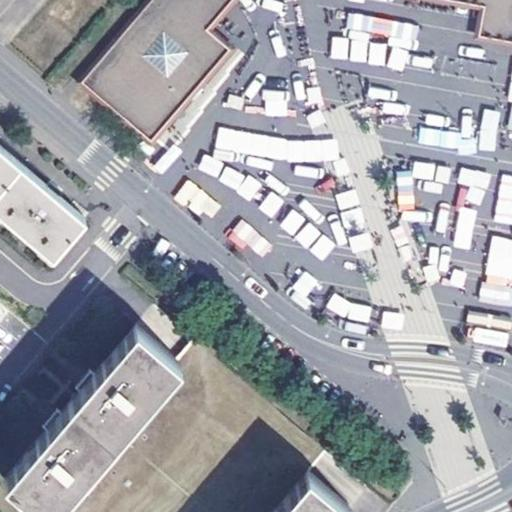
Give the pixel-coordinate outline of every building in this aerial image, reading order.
[(145,138),(156,125),(127,101),(100,79),(111,66),(130,44),(149,22),(167,0),(145,0),(76,81),(145,138)] [(511,0),(167,0),(149,22),(130,44),(111,66),(100,79),(127,101),(156,125),(145,138),(153,144),(193,98),(237,48),(213,28),(236,0),(430,0),(479,9),(474,39),(511,45),(511,0)] [(0,210),(52,255),(84,217),(68,203),(53,190),(0,145),(0,210)] [(511,239),(493,235),(485,272),(511,278),(511,239)] [(4,475),(45,510),(178,357),(136,321),(86,380),(58,412),(4,475)] [(194,338),(178,357),(45,510),(43,511),(272,511),(311,468),(328,448),(194,338)] [(340,511),(350,502),(311,468),(272,511),(340,511)]
